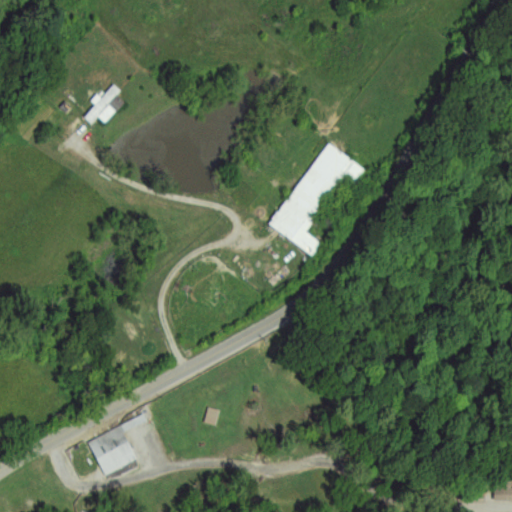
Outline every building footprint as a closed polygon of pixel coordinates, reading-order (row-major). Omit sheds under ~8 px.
[(95,125),(101,118),(109,125),(127,103),(120,98),(124,92),(115,85),(98,105),(98,106),(88,119),(95,125)] [(271,227),(316,258),(326,244),(311,233),(345,183),(362,195),(376,175),(330,143),(271,227)] [(222,412),(212,409),(208,424),(219,426),(222,412)] [(108,477),(140,461),(126,431),(94,447),(108,477)] [(511,481),(497,481),(497,500),(511,500),(511,481)]
